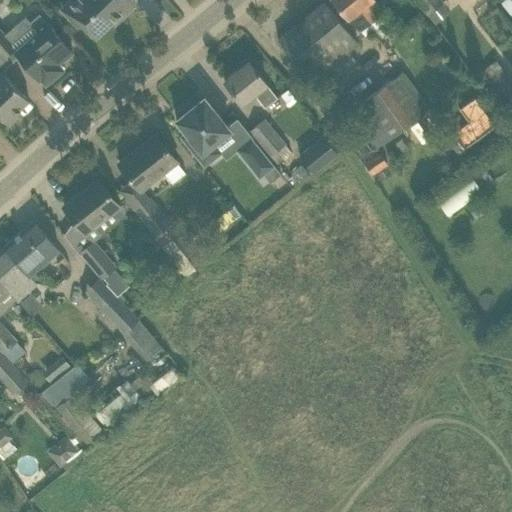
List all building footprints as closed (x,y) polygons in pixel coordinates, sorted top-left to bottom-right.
[(131,1),(130,0),(65,0),(59,6),(79,26),(82,23),(95,36),(131,1)] [(333,0),(343,12),(358,31),(383,11),(374,0),(333,0)] [(415,0),(426,14),(428,13),(434,22),(449,10),(441,0),(415,0)] [(277,38),(318,90),(354,60),(346,50),(356,41),(324,1),(277,38)] [(0,55),(8,64),(17,55),(36,77),(39,80),(40,79),(45,85),(59,73),(52,64),(55,62),(57,65),(72,52),(38,11),(29,20),(24,14),(5,32),(0,26),(0,55)] [(224,81),(242,103),(254,93),(264,106),(276,96),(249,61),(224,81)] [(18,115),(16,112),(29,100),(0,70),(0,116),(8,125),(18,115)] [(347,110),(373,147),(429,107),(403,70),(347,110)] [(175,119),(185,132),(179,137),(202,165),(219,151),(212,143),(229,129),(203,96),(191,106),(188,102),(175,112),(178,116),(175,119)] [(467,121),(451,132),(463,149),(495,125),(474,96),(458,108),(467,121)] [(249,129),(270,155),(286,142),(264,116),(249,129)] [(352,121),(342,128),(347,135),(357,128),(352,121)] [(360,133),(350,140),(361,155),(370,149),(360,133)] [(173,182),(185,172),(177,162),(179,160),(170,148),(167,150),(155,134),(119,163),(130,177),(117,188),(184,275),(200,263),(143,188),(165,171),(173,182)] [(298,154),(313,171),(336,152),(321,134),(298,154)] [(251,137),(237,149),(259,176),(262,173),(269,182),(280,173),(273,164),(251,137)] [(364,162),(371,173),(387,162),(380,151),(364,162)] [(471,176),(433,198),(443,214),(480,192),(471,176)] [(64,206),(76,221),(85,233),(119,206),(98,179),(64,206)] [(33,220),(4,245),(34,280),(39,275),(34,269),(39,265),(42,268),(51,260),(48,257),(58,248),(46,235),(33,220)] [(81,251),(101,275),(114,265),(93,241),(81,251)] [(4,245),(0,248),(0,277),(10,289),(17,299),(37,283),(34,280),(4,245)] [(64,256),(58,262),(61,265),(67,259),(64,256)] [(107,282),(106,283),(123,301),(126,298),(121,292),(129,284),(114,266),(102,276),(107,282)] [(123,301),(106,283),(98,275),(83,291),(121,330),(145,360),(162,345),(139,317),(123,301)] [(0,349),(11,362),(25,349),(15,339),(18,337),(0,318),(0,313),(17,299),(10,289),(0,277),(0,349)] [(0,349),(0,377),(15,393),(28,379),(11,362),(0,349)] [(73,361),(38,390),(78,438),(84,445),(103,430),(97,422),(72,391),(88,378),(73,361)] [(130,383),(88,402),(96,420),(138,400),(130,383)] [(46,450),(60,467),(80,451),(66,433),(57,440),(59,443),(57,445),(55,443),(46,450)]
